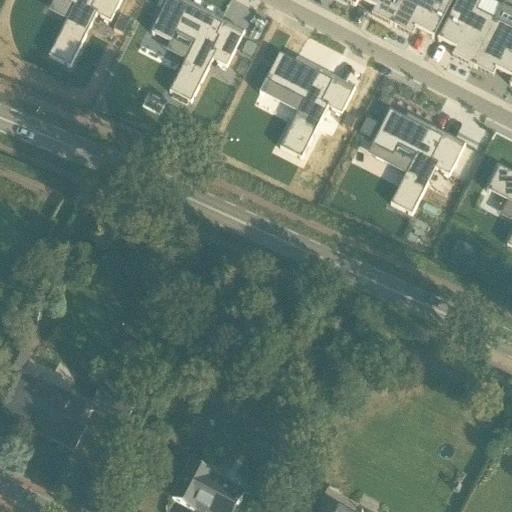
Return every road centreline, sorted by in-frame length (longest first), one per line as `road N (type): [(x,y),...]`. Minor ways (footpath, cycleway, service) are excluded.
road 1 (secondary): [(511,346),(0,120)]
road 2 (residential): [(274,0),(511,121)]
